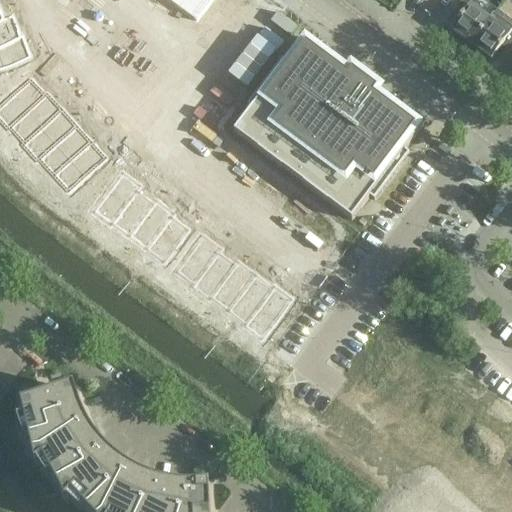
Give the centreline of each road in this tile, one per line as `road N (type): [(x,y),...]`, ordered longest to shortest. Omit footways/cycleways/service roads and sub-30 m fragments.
road 1 (residential): [(0,298),(260,511)]
road 2 (tertiary): [(511,147),(389,58)]
